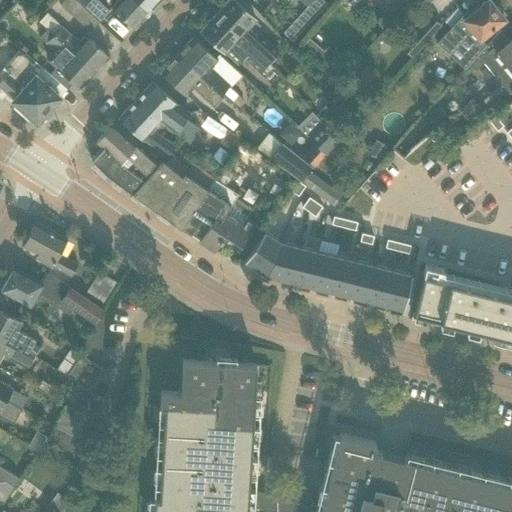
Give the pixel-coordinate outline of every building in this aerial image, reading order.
[(99,21),(76,0),(62,0),(60,3),(90,31),(99,21)] [(109,10),(98,0),(76,0),(99,21),(109,10)] [(149,11),(136,0),(117,0),(111,7),(134,28),(149,11)] [(136,0),(149,11),(159,0),(136,0)] [(279,51),(249,24),(255,18),(235,0),(226,0),(216,12),(269,61),(279,51)] [(489,0),(485,0),(468,14),(466,11),(436,42),(448,53),(464,36),(474,45),(480,39),(504,18),(503,16),(503,12),(499,7),(495,7),(489,0)] [(109,55),(94,41),(86,34),(78,42),(47,12),(39,21),(94,71),(109,55)] [(269,61),(216,12),(200,28),(238,63),(244,56),(265,76),(274,66),(269,61)] [(440,24),(431,15),(401,47),(411,56),(440,24)] [(94,71),(39,21),(33,16),(27,24),(54,49),(46,58),(64,74),(78,88),(94,71)] [(511,37),(511,38),(508,40),(499,29),(487,43),(470,63),(475,70),(484,62),(509,93),(511,90),(511,37)] [(217,59),(208,50),(193,36),(177,54),(221,95),(224,92),(229,86),(209,68),(217,59)] [(66,88),(49,73),(25,52),(24,54),(20,50),(4,66),(0,70),(0,97),(1,99),(6,94),(19,78),(51,106),(66,88)] [(316,81),(326,91),(338,77),(332,72),(342,61),(329,50),(315,65),(323,73),(316,81)] [(221,95),(177,54),(160,72),(184,94),(192,87),(212,105),(221,95)] [(19,78),(6,94),(33,119),(40,118),(51,106),(19,78)] [(177,104),(166,95),(152,81),(135,99),(160,122),(189,143),(199,129),(185,118),(189,113),(177,104)] [(152,130),(160,122),(135,99),(119,117),(144,140),(166,155),(175,146),(152,130)] [(349,126),(333,106),(322,115),(339,135),(349,126)] [(495,116),(489,121),(497,130),(503,125),(495,116)] [(307,138),(315,143),(326,153),(341,137),(322,121),(307,138)] [(207,189),(183,173),(173,166),(166,164),(161,159),(156,164),(127,137),(112,124),(96,142),(101,147),(91,159),(111,178),(114,180),(180,227),(207,189)] [(234,151),(243,139),(230,130),(222,142),(234,151)] [(384,146),(373,140),(365,153),(377,160),(384,146)] [(292,174),(298,180),(302,182),(311,170),(314,167),(281,141),(269,158),(292,174)] [(315,167),(326,153),(315,143),(303,157),(315,167)] [(219,146),(211,156),(222,164),(229,154),(219,146)] [(173,154),(166,164),(173,166),(183,173),(189,167),(173,154)] [(252,209),(235,197),(237,195),(226,187),(234,174),(223,166),(207,190),(207,189),(180,227),(215,250),(225,234),(241,244),(254,225),(245,219),(252,209)] [(346,197),(311,170),(302,182),(337,208),(346,197)] [(298,180),(291,190),(298,195),(305,185),(298,180)] [(309,196),(302,206),(308,211),(315,201),(309,196)] [(315,201),(308,211),(315,216),(322,206),(315,201)] [(333,216),(331,224),(343,227),(345,219),(333,216)] [(345,219),(343,227),(355,230),(357,222),(345,219)] [(67,238),(35,222),(23,245),(38,253),(36,257),(71,276),(77,264),(58,254),(67,238)] [(264,230),(244,260),(266,274),(280,241),(264,230)] [(361,232),(359,240),(371,243),(373,235),(361,232)] [(387,239),(385,247),(397,250),(399,242),(387,239)] [(280,241),(266,274),(291,281),(300,246),(280,241)] [(399,242),(397,250),(408,253),(410,245),(399,242)] [(300,246),(291,281),(310,285),(318,251),(300,246)] [(318,251),(310,285),(328,290),(337,255),(318,251)] [(337,255),(328,290),(347,295),(356,260),(337,255)] [(356,260),(347,295),(366,299),(374,265),(356,260)] [(374,265),(366,299),(384,304),(393,269),(374,265)] [(13,267),(1,290),(19,299),(22,301),(17,310),(23,314),(28,304),(30,305),(37,292),(60,305),(63,300),(73,307),(95,322),(103,310),(48,272),(41,282),(31,277),(13,267)] [(393,269),(384,304),(403,308),(411,274),(393,269)] [(100,272),(86,292),(104,304),(117,284),(100,272)] [(511,295),(423,273),(413,313),(511,336),(511,295)] [(21,320),(10,314),(0,308),(0,335),(33,354),(40,342),(16,329),(21,320)] [(33,354),(0,335),(0,357),(2,353),(26,367),(33,354)] [(101,367),(81,354),(74,363),(66,376),(81,386),(93,393),(101,367)] [(319,511),(321,506),(307,502),(309,494),(294,490),(292,499),(249,488),(256,364),(182,360),(180,392),(160,391),(159,407),(164,407),(159,497),(154,497),(153,511),(319,511)] [(0,397),(10,403),(11,402),(12,400),(7,397),(12,388),(0,381),(0,397)] [(87,416),(93,393),(81,386),(69,405),(86,416),(87,416)] [(10,403),(0,397),(0,415),(14,423),(22,409),(22,408),(16,405),(11,402),(10,403)] [(86,416),(69,405),(67,404),(55,424),(79,439),(86,416)] [(79,439),(55,424),(49,435),(75,451),(79,439)] [(511,511),(511,483),(373,449),(375,442),(339,433),(321,506),(319,511),(511,511)] [(14,486),(19,477),(0,466),(0,481),(5,481),(14,486)]
